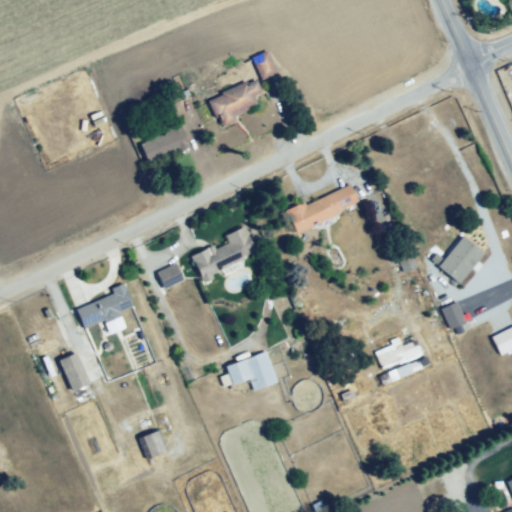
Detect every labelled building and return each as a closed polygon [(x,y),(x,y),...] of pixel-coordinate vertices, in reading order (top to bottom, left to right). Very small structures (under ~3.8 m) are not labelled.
[(252,56),(265,51),(274,74),(261,79),(252,56)] [(254,82),(204,99),(211,118),(214,117),(217,126),(235,120),(233,114),(245,110),(244,106),(253,103),(250,96),(258,93),(254,82)] [(175,118),(189,151),(179,155),(174,146),(145,159),(139,145),(168,132),(164,123),(175,118)] [(388,161),(399,184),(417,175),(420,182),(434,175),(430,166),(452,155),(445,140),(412,156),(409,151),(388,161)] [(456,169),(468,196),(457,201),(445,174),(456,169)] [(298,235),(288,213),(349,185),(360,207),(298,235)] [(190,254),(201,279),(256,254),(244,226),(224,235),(229,245),(217,251),(213,243),(190,254)] [(435,265),(456,283),(481,253),(461,235),(435,265)] [(476,243),(494,235),(504,258),(486,266),(476,243)] [(401,272),(415,267),(410,253),(395,259),(401,272)] [(161,290),(154,274),(175,265),(182,281),(161,290)] [(78,329),(70,309),(121,287),(129,308),(78,329)] [(443,313),(439,303),(450,299),(454,309),(443,313)] [(511,325),(489,335),(497,354),(511,347),(511,325)] [(411,339),(415,350),(384,363),(380,352),(411,339)] [(90,381),(71,389),(57,360),(77,351),(90,381)] [(225,363),(265,351),(275,384),(251,391),(247,379),(231,384),(225,363)] [(388,380),(417,371),(414,361),(385,370),(388,380)] [(163,457),(149,463),(138,439),(153,433),(163,457)]
